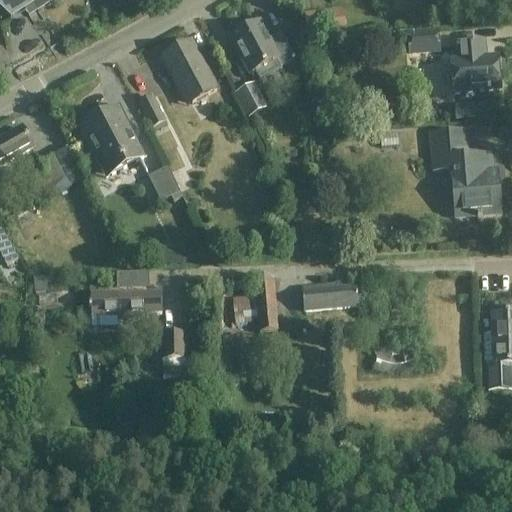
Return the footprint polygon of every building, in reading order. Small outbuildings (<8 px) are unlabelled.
[(0,0),(0,5),(11,21),(34,6),(38,13),(53,4),(56,4),(57,1),(58,0),(0,0)] [(306,17),(308,37),(308,40),(344,36),(342,14),(306,17)] [(232,41),(242,58),(252,77),(273,66),(276,71),(295,60),(280,33),(266,41),(258,26),(232,41)] [(408,38),(410,57),(441,54),(439,35),(408,38)] [(452,65),(454,95),(499,92),(497,61),(484,62),(483,53),(484,53),(484,45),(457,47),(458,65),(452,65)] [(163,61),(172,79),(179,90),(183,88),(192,106),(217,93),(191,46),(163,61)] [(236,95),(249,120),(267,111),(253,86),(236,95)] [(139,108),(165,156),(179,148),(167,125),(167,126),(153,100),(139,108)] [(119,113),(114,116),(82,133),(95,158),(101,155),(112,177),(124,171),(129,180),(136,182),(148,176),(141,162),(144,161),(119,113)] [(393,126),(369,127),(369,140),(394,139),(393,126)] [(0,142),(0,169),(33,151),(22,131),(0,142)] [(491,158),(472,160),(468,160),(467,148),(432,151),(434,174),(452,173),(455,197),(459,197),(461,218),(477,217),(477,223),(483,222),(482,219),(501,217),(499,198),(490,199),(488,175),(493,174),(491,158)] [(40,192),(44,198),(67,185),(63,179),(65,178),(53,158),(40,166),(43,171),(23,183),(31,197),(40,192)] [(172,200),(182,218),(191,213),(168,170),(148,180),(162,206),(172,200)] [(1,232),(0,232),(0,257),(6,269),(18,262),(1,232)] [(255,280),(256,300),(257,335),(275,335),(273,280),(255,280)] [(302,291),(304,311),(305,316),(359,310),(357,289),(337,291),(337,288),(302,291)] [(248,289),(227,290),(227,311),(248,311),(248,289)] [(161,291),(117,292),(117,290),(90,291),(90,302),(89,302),(89,305),(90,305),(91,315),(117,314),(117,318),(145,318),(145,313),(161,312),(161,291)] [(511,314),(491,315),(492,335),(493,368),(485,369),(486,393),(511,393),(510,370),(511,369),(511,314)] [(162,367),(187,367),(187,337),(162,337),(162,367)] [(406,340),(372,341),(373,366),(407,365),(406,340)]
